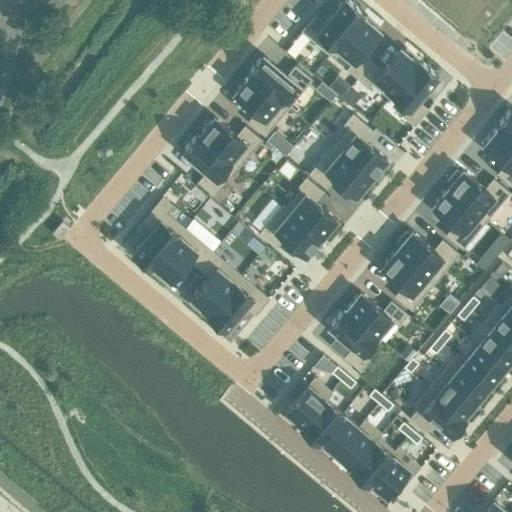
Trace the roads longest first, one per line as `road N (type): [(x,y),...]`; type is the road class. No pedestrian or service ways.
road 1 (residential): [(273,0),(97,208),(83,241),(249,378)]
road 2 (residential): [(249,378),(494,86)]
road 3 (residential): [(377,511),(236,393),(249,378)]
road 4 (residential): [(494,86),(389,0)]
road 5 (residential): [(511,412),(427,511)]
